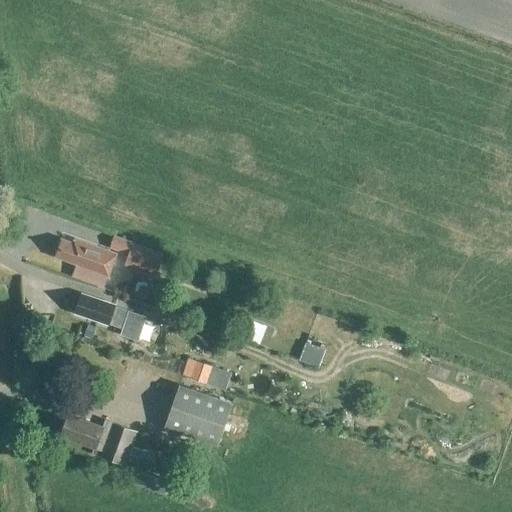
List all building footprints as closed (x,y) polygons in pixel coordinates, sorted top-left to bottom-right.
[(162,255),(113,237),(109,247),(128,254),(124,266),(154,277),(162,255)] [(73,238),(71,243),(61,239),(55,257),(76,264),(72,276),(104,287),(116,253),(73,238)] [(136,341),(145,317),(115,306),(81,295),(74,313),(109,324),(110,322),(113,323),(112,325),(122,329),(120,335),(136,341)] [(275,329),(251,320),(243,339),(267,348),(275,329)] [(318,366),(324,350),(305,343),(299,359),(318,366)] [(205,379),(209,366),(186,359),(182,372),(205,379)] [(178,385),(164,427),(217,446),(232,403),(178,385)] [(131,447),(137,431),(105,420),(102,427),(68,414),(60,436),(93,448),(91,454),(124,466),(128,455),(136,458),(139,450),(131,447)]
